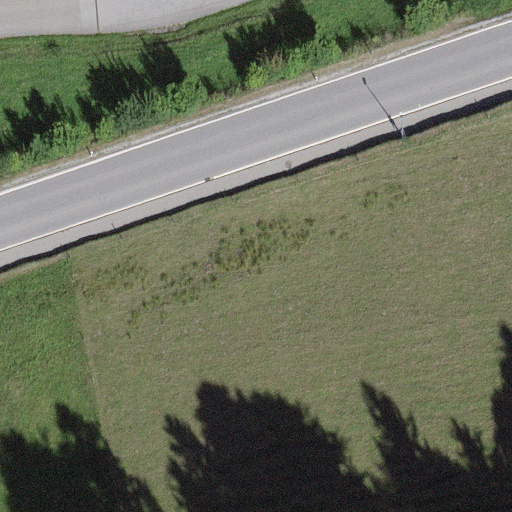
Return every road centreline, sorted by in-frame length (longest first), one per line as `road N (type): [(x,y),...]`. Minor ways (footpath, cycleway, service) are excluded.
road 1 (tertiary): [(511,53),(0,228)]
road 2 (unclassified): [(175,0),(0,18)]
